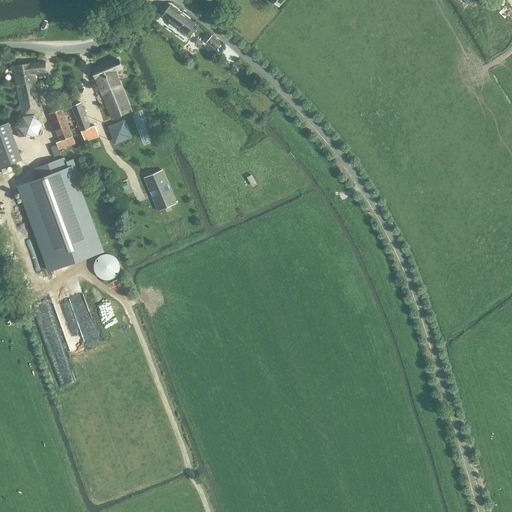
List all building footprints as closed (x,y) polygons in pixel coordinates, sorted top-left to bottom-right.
[(171,5),(163,16),(168,20),(163,27),(185,43),(192,35),(188,32),(195,23),(171,5)] [(222,44),(212,36),(207,42),(216,50),(222,44)] [(115,71),(122,68),(118,60),(92,70),(112,118),(131,111),(115,71)] [(36,73),(46,72),(45,62),(13,66),(22,115),(42,111),(36,73)] [(81,102),(72,106),(81,131),(91,127),(81,102)] [(59,150),(76,143),(62,110),(50,114),(60,141),(56,142),(59,150)] [(144,110),(134,112),(143,144),(153,142),(144,110)] [(116,143),(133,136),(126,118),(108,125),(116,143)] [(0,125),(0,167),(22,160),(8,122),(0,125)] [(91,127),(81,131),(85,141),(99,135),(95,125),(91,127)] [(19,186),(51,270),(102,251),(76,181),(80,179),(75,166),(77,165),(75,159),(66,162),(64,158),(37,168),(41,178),(19,186)] [(158,211),(176,203),(162,170),(144,177),(158,211)] [(119,269),(119,268),(119,267),(119,266),(119,265),(119,264),(118,264),(118,263),(118,262),(117,261),(116,260),(115,259),(114,258),(113,258),(113,257),(112,257),(111,257),(110,256),(109,256),(108,256),(107,256),(106,256),(105,256),(104,257),(103,257),(102,257),(102,258),(101,258),(100,258),(100,259),(99,259),(99,260),(98,260),(98,261),(97,262),(97,263),(96,264),(96,265),(96,266),(95,267),(95,268),(95,269),(96,270),(96,271),(96,272),(96,273),(97,273),(97,274),(97,275),(98,275),(98,276),(99,276),(99,277),(100,277),(101,278),(102,279),(103,279),(104,279),(104,280),(105,280),(106,280),(107,280),(108,280),(109,280),(110,280),(111,279),(112,279),(113,279),(113,278),(114,278),(115,278),(115,277),(116,277),(116,276),(117,276),(117,275),(118,274),(118,273),(119,272),(119,271),(119,270),(119,269)]
